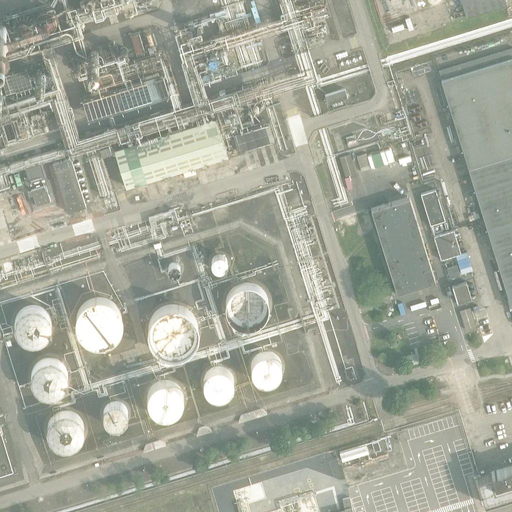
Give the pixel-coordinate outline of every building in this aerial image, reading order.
[(503,0),(460,0),(463,10),(453,14),(455,19),(465,16),(466,18),(505,6),(503,0)] [(53,23),(48,6),(34,11),(40,28),(53,23)] [(16,25),(5,29),(10,42),(25,36),(24,32),(32,29),(27,17),(15,22),(16,25)] [(212,43),(180,54),(187,75),(219,64),(212,43)] [(87,120),(177,93),(162,47),(138,54),(144,76),(80,96),(87,120)] [(511,47),(439,70),(441,78),(511,55),(511,47)] [(511,58),(441,81),(511,308),(511,58)] [(27,67),(1,75),(6,93),(32,85),(27,67)] [(344,89),(325,95),(328,104),(332,103),(344,99),(347,98),(344,89)] [(0,122),(0,131),(5,146),(36,137),(28,114),(0,122)] [(216,117),(119,147),(114,148),(126,187),(228,156),(216,117)] [(236,156),(272,145),(268,128),(231,139),(236,156)] [(366,154),(356,156),(361,172),(371,169),(366,154)] [(350,155),(339,158),(345,177),(356,174),(350,155)] [(71,158),(53,163),(68,212),(86,206),(71,158)] [(24,179),(26,184),(44,179),(40,164),(25,168),(28,178),(24,179)] [(33,195),(36,206),(51,202),(46,186),(28,191),(29,196),(33,195)] [(445,221),(435,189),(420,194),(430,225),(445,221)] [(409,197),(389,204),(371,209),(397,293),(435,281),(409,197)] [(441,260),(461,254),(453,230),(433,236),(441,260)] [(228,262),(227,258),(225,255),(222,253),(219,253),(217,253),(216,253),(214,254),(213,255),(211,258),(210,262),(211,265),(212,268),(215,269),(216,270),(218,271),(221,270),(223,269),(225,268),(227,266),(228,262)] [(455,258),(457,265),(468,262),(466,255),(455,258)] [(181,269),(181,268),(181,266),(179,263),(177,262),(174,262),(171,262),(170,264),(168,266),(168,269),(168,271),(170,273),(172,274),(174,275),(177,275),(179,273),(180,271),(181,269)] [(447,269),(450,279),(460,276),(457,266),(447,269)] [(466,281),(452,286),(458,306),(466,303),(465,300),(471,298),(466,281)] [(227,302),(226,307),(226,313),(228,318),(231,323),(235,327),(241,329),(246,330),(252,329),(257,326),(262,323),(265,318),(267,312),(267,309),(266,303),(264,298),(260,294),(255,290),(250,288),(244,288),(239,290),(234,292),(230,296),(227,302)] [(125,320),(125,315),(123,310),(121,306),(117,302),(113,299),(109,297),(106,296),(103,295),(99,295),(95,296),(91,297),(87,299),(83,303),(81,306),(78,311),(77,315),(76,320),(77,324),(78,328),(80,333),(83,337),(87,340),(91,342),(95,343),(100,344),(105,344),(110,342),(114,340),(118,337),(121,334),(123,330),(124,325),(125,320)] [(202,328),(201,323),(200,318),(197,314),(194,310),(190,306),(185,304),(181,303),(176,302),(171,303),(166,304),(162,306),(160,307),(157,310),(154,314),(152,318),(150,323),(150,328),(150,333),(151,337),(154,342),(157,346),(161,349),(165,352),(171,353),(176,354),(181,354),(186,352),(190,350),(194,346),(197,343),(199,339),(201,334),(202,328)] [(53,323),(53,319),(52,315),(50,312),(48,309),(45,307),(43,306),(39,304),(35,304),(32,304),(28,305),(25,306),(21,309),(18,312),(17,315),(16,319),(15,323),(15,326),(16,330),(18,333),(20,336),(23,338),(27,340),(29,341),(33,342),(37,342),(41,341),(44,339),(47,337),(50,334),(52,331),(53,327),(53,323)] [(465,330),(476,326),(470,308),(459,311),(465,330)] [(268,379),(272,377),(276,374),(278,369),(279,365),(278,360),(276,356),(272,352),(268,350),(263,349),(259,350),(254,352),(251,356),(249,360),(248,365),(249,369),(251,374),(254,377),(259,379),(263,380),(268,379)] [(70,376),(69,372),(68,368),(66,365),(63,362),(61,360),(57,358),(53,357),(49,357),(45,357),(43,358),(39,360),(36,363),(34,365),(33,369),(32,372),(31,376),(32,380),(33,384),(35,387),(37,390),(41,392),(45,394),(48,395),(51,395),(55,394),(58,393),(61,392),(64,390),(66,387),(68,384),(69,380),(70,376)] [(235,381),(234,378),(234,375),(232,373),(230,370),(228,368),(226,367),(222,366),(220,366),(217,366),(214,367),(211,368),(209,370),(207,372),(206,374),(204,377),(204,380),(204,383),(205,386),(206,388),(208,391),(210,393),(213,395),(215,396),(218,396),(220,396),(224,396),(226,395),(229,393),(231,390),(233,387),(234,384),(235,381)] [(186,398),(186,397),(185,393),(184,390),(182,387),(180,384),(176,381),(173,380),(170,379),(166,378),(162,379),(159,380),(157,381),(153,384),(151,387),(149,390),(148,393),(147,397),(148,400),(149,404),(150,408),(153,411),(155,413),(159,415),(162,416),(165,417),(169,417),(173,416),(177,414),(179,412),(182,408),(184,405),(185,401),(186,398)] [(128,412),(128,407),(127,405),(125,403),(124,402),(122,400),(118,399),(117,399),(114,399),(111,400),(107,402),(106,404),(104,407),(103,409),(103,411),(103,414),(104,416),(105,418),(106,420),(108,422),(110,423),(113,424),(115,425),(118,424),(120,424),(124,421),(126,419),(127,417),(128,415),(128,412)] [(88,429),(88,428),(88,425),(87,422),(85,419),(83,416),(81,413),(77,411),(73,410),(70,409),(66,409),(63,410),(59,412),(56,414),(53,418),(51,422),(50,425),(50,428),(50,432),(51,435),(53,439),(55,442),(58,444),(61,446),(64,447),(68,447),(71,447),(76,446),(79,444),(82,442),(84,440),(86,436),(88,432),(88,429)] [(379,441),(372,443),(375,451),(382,449),(379,441)] [(369,453),(367,445),(340,453),(342,461),(369,453)] [(511,468),(511,469),(511,467),(491,473),(492,475),(477,479),(481,491),(485,504),(511,495),(511,468)] [(353,511),(350,498),(342,499),(345,509),(332,511),(353,511)]
